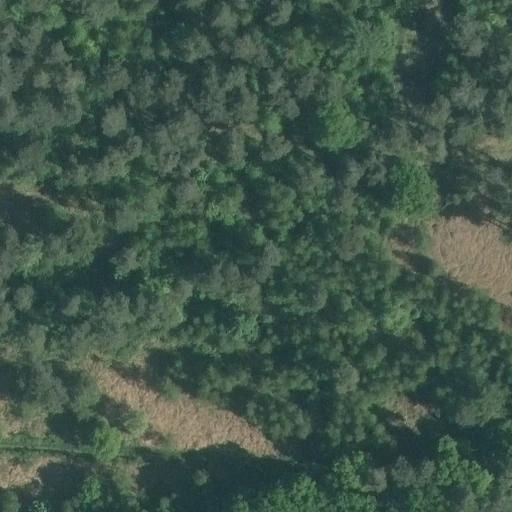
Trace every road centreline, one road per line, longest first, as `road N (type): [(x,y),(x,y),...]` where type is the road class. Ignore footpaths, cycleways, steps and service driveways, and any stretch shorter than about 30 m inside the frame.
road 1 (track): [(511,388),(398,425),(220,439),(0,428)]
road 2 (track): [(308,511),(511,450)]
